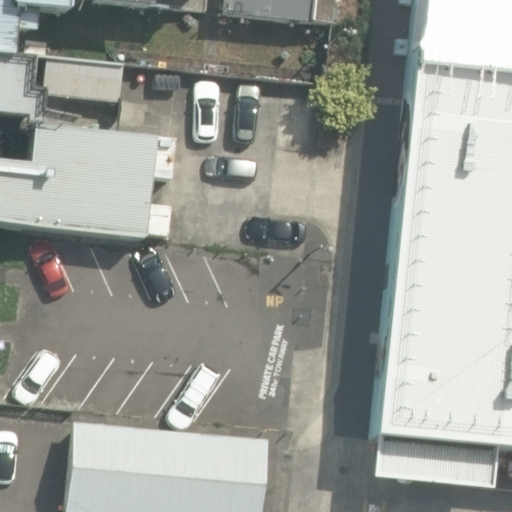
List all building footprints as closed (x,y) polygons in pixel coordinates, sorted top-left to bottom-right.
[(0,0),(0,64),(12,65),(17,15),(64,20),(65,11),(66,0),(0,0)] [(66,0),(65,11),(148,19),(149,8),(190,12),(191,0),(66,0)] [(313,0),(225,0),(223,24),(310,32),(313,0)] [(511,0),(415,0),(373,453),(511,467),(511,0)] [(12,65),(0,64),(0,120),(35,124),(37,101),(27,100),(30,67),(12,65)] [(0,120),(0,237),(143,254),(156,142),(35,124),(0,120)] [(258,511),(264,446),(73,428),(65,511),(258,511)]
